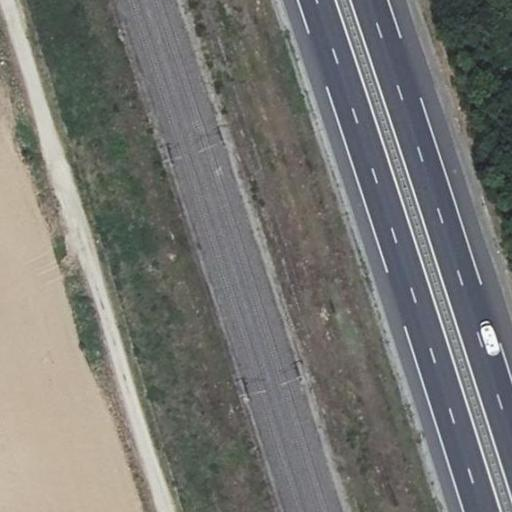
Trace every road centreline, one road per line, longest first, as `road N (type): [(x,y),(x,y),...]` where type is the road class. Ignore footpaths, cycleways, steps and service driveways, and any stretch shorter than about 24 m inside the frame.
road 1 (motorway): [(314,0),(479,511)]
road 2 (track): [(5,0),(167,511)]
road 3 (motorway): [(511,440),(369,0)]
